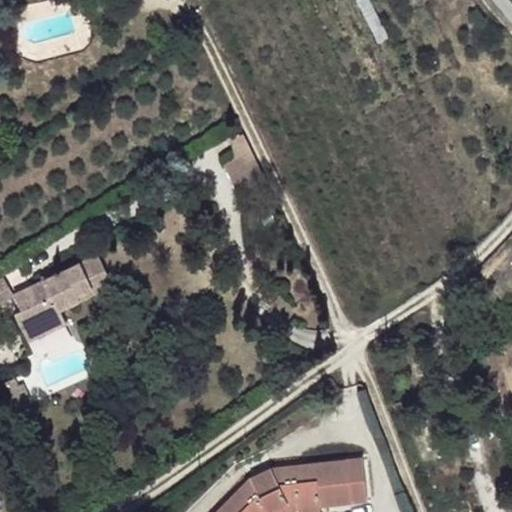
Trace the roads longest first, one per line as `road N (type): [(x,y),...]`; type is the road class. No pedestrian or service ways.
road 1 (residential): [(511,222),(448,282),(118,511)]
road 2 (unknown): [(360,343),(422,511)]
